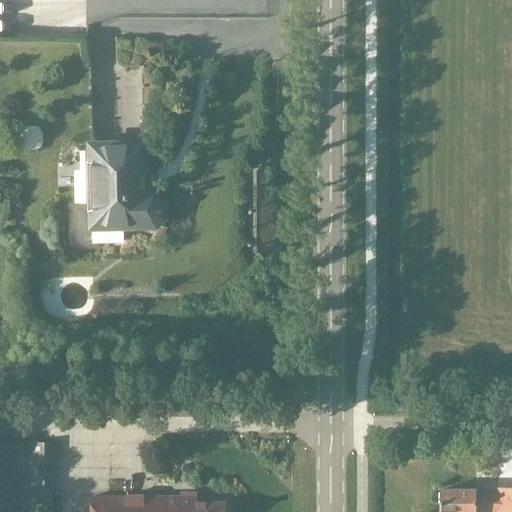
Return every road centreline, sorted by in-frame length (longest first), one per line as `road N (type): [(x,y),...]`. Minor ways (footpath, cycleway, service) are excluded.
road 1 (secondary): [(330,511),(329,0)]
road 2 (unknown): [(100,0),(109,133)]
